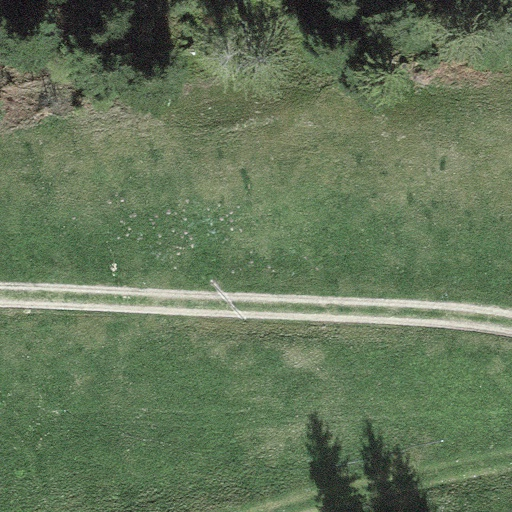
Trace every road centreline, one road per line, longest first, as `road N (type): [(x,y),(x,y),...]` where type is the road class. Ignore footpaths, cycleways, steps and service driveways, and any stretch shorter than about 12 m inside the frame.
road 1 (track): [(0,297),(469,320),(511,329)]
road 2 (track): [(511,456),(298,511)]
